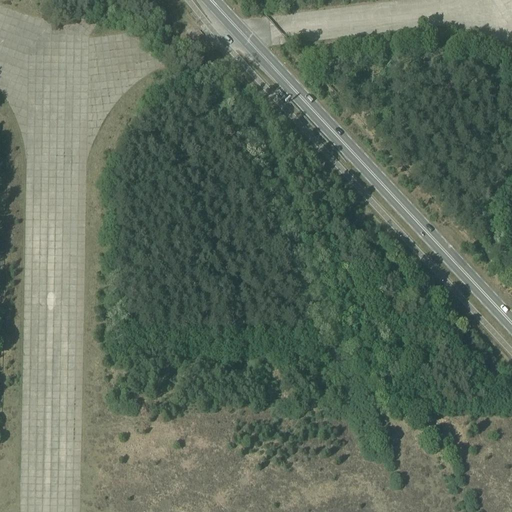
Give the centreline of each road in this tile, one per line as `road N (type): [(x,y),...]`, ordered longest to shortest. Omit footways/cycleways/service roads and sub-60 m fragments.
road 1 (secondary): [(511,326),(211,0)]
road 2 (unknown): [(236,26),(443,6)]
